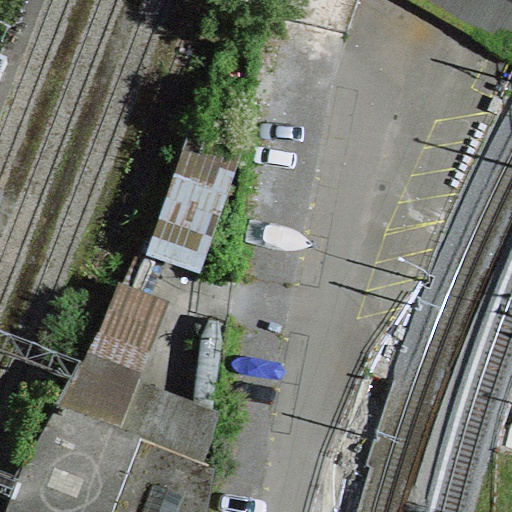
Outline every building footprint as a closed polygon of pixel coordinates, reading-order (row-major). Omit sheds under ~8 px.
[(511,0),(416,0),(511,52),(511,0)] [(211,103),(215,113),(225,118),(235,115),(241,105),(240,98),(235,91),(226,88),(215,93),(211,103)] [(251,151),(194,132),(152,259),(208,278),(251,151)] [(174,303),(123,284),(74,414),(205,462),(224,413),(144,383),(174,303)] [(203,511),(211,471),(58,412),(22,478),(8,511),(203,511)]
